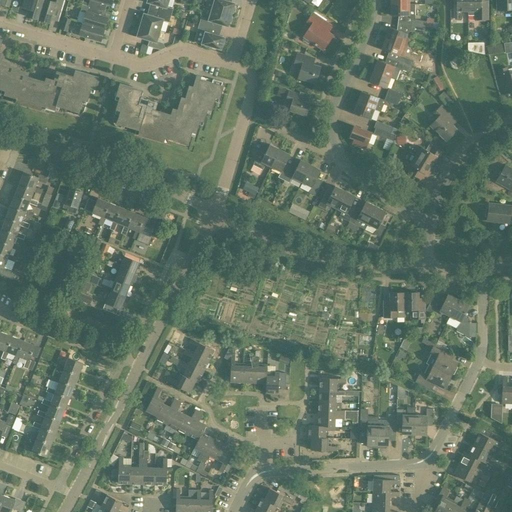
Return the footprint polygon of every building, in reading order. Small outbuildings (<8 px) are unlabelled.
[(32,18),(38,20),(43,0),(23,0),(21,9),(27,11),(26,15),(32,17),(32,18)] [(45,0),(43,0),(38,20),(44,22),(44,21),(50,22),(51,19),(58,22),(61,12),(60,11),(64,0),(63,0),(50,0),(50,1),(45,0)] [(89,0),(88,6),(104,11),(106,4),(111,5),(112,0),(89,0)] [(172,9),(166,8),(168,0),(147,0),(147,2),(159,6),(158,12),(170,16),(172,9)] [(233,6),(234,4),(221,0),(214,0),(211,9),(230,15),(231,13),(233,14),(235,11),(235,7),(233,6)] [(461,11),(467,11),(467,0),(456,0),(456,20),(461,20),(461,11)] [(480,5),(480,0),(467,0),(467,11),(467,15),(475,15),(475,20),(487,20),(487,5),(480,5)] [(511,0),(496,0),(496,10),(511,9),(511,0)] [(409,16),(409,4),(390,4),(390,15),(409,16)] [(102,17),(104,11),(88,6),(82,5),(80,11),(86,13),(82,24),(103,30),(107,18),(102,17)] [(230,16),(230,15),(211,9),(208,20),(201,18),(199,24),(220,30),(221,24),(227,26),(228,23),(230,24),(232,21),(232,17),(230,16)] [(140,25),(159,31),(162,20),(168,22),(170,16),(158,12),(156,18),(143,14),(142,17),(141,17),(139,20),(140,23),(141,23),(140,25)] [(332,35),(325,31),(330,25),(313,13),(307,22),(311,25),(303,36),(304,37),(302,40),(308,45),(310,41),(322,50),(332,35)] [(67,31),(70,19),(64,17),(60,29),(67,31)] [(412,19),(411,26),(424,28),(426,22),(412,19)] [(100,41),(103,30),(82,24),(79,35),(92,39),(93,41),(95,41),(97,40),(100,41)] [(220,30),(199,24),(197,31),(204,33),(201,44),(205,45),(204,46),(207,48),(211,48),(211,46),(220,49),(221,47),(223,47),(225,44),(225,40),(223,40),(224,38),(218,36),(220,30)] [(147,46),(148,46),(160,50),(164,48),(162,43),(156,42),(159,31),(140,25),(139,27),(138,27),(137,30),(137,33),(138,33),(137,37),(149,40),(147,46)] [(423,34),(424,28),(411,26),(410,32),(423,34)] [(406,34),(389,28),(385,38),(407,47),(409,41),(408,38),(405,37),(406,34)] [(400,56),(398,62),(411,67),(414,61),(403,57),(407,47),(385,38),(381,49),(398,56),(398,55),(400,56)] [(490,54),(504,52),(503,44),(489,46),(490,54)] [(315,83),(319,68),(312,65),(314,59),(297,54),(293,66),(301,69),(298,78),(315,83)] [(373,70),(372,71),(390,78),(396,80),(400,69),(409,73),(411,67),(398,62),(396,68),(394,67),(375,60),(373,61),(371,67),(372,69),(373,70)] [(99,77),(76,70),(74,79),(59,75),(56,85),(48,83),(47,87),(22,80),(24,76),(11,72),(12,68),(0,64),(0,89),(9,93),(8,97),(21,100),(19,105),(36,109),(37,105),(50,109),(51,105),(70,111),(72,107),(80,109),(84,96),(88,97),(91,88),(95,90),(99,77)] [(437,76),(436,69),(426,66),(424,71),(437,76)] [(506,96),(511,94),(511,74),(507,76),(506,69),(498,71),(500,79),(502,78),(506,96)] [(368,81),(386,88),(390,78),(372,71),(371,71),(369,72),(366,78),(367,80),(369,81),(368,81)] [(431,79),(438,90),(444,87),(437,76),(431,79)] [(119,97),(118,100),(117,106),(121,107),(117,120),(125,123),(124,127),(143,132),(142,136),(159,141),(160,137),(179,143),(181,139),(189,142),(193,128),(197,129),(201,117),(205,118),(208,105),(213,106),(216,94),(219,94),(222,82),(212,79),(211,83),(199,79),(195,92),(191,91),(188,103),(184,102),(180,115),(176,114),(174,120),(150,113),(154,103),(139,98),(141,89),(119,83),(116,96),(119,97)] [(388,89),(386,95),(399,100),(401,94),(388,89)] [(305,116),(308,104),(297,101),(299,95),(288,92),(285,102),(291,104),(289,111),(305,116)] [(360,92),(356,102),(374,109),(381,111),(383,104),(376,102),(378,98),(360,92)] [(446,106),(451,101),(443,92),(438,97),(446,106)] [(397,106),(399,100),(386,95),(384,101),(397,106)] [(374,109),(356,102),(352,113),(370,120),(374,109)] [(445,141),(455,131),(444,120),(449,115),(440,106),(436,111),(440,115),(430,126),(445,141)] [(373,127),(375,128),(390,134),(392,128),(376,122),(373,127)] [(351,145),(352,145),(364,150),(370,133),(353,127),(349,138),(354,139),(351,145)] [(395,136),(390,134),(375,128),(373,133),(393,141),(395,136)] [(414,156),(431,166),(436,156),(439,158),(442,152),(428,144),(425,149),(419,146),(414,156)] [(265,164),(271,167),(280,150),(269,145),(261,162),(255,159),(253,165),(262,170),(265,164)] [(283,180),(289,168),(284,166),(289,155),(280,150),(271,167),(280,172),(278,177),(283,180)] [(426,174),(431,166),(414,156),(409,164),(407,163),(403,169),(424,181),(428,175),(426,174)] [(288,183),(291,177),(301,182),(310,165),(299,160),(296,168),(294,171),(289,168),(283,180),(288,183)] [(314,181),(320,170),(310,165),(301,182),(311,188),(308,193),(314,195),(320,184),(314,181)] [(511,170),(505,166),(495,182),(504,187),(504,186),(511,190),(511,170)] [(409,177),(398,169),(394,175),(405,183),(409,177)] [(38,176),(38,178),(23,172),(19,184),(34,190),(34,188),(37,181),(45,184),(46,179),(38,176)] [(258,189),(246,183),(243,189),(255,195),(258,189)] [(34,190),(19,184),(14,195),(29,201),(30,199),(33,192),(40,195),(42,191),(34,188),(34,190)] [(336,208),(345,191),(334,186),(329,197),(324,194),(318,206),(323,209),(327,211),(330,205),(336,208)] [(68,189),(66,196),(64,195),(62,203),(64,204),(63,207),(68,209),(67,212),(75,214),(77,207),(81,193),(79,192),(79,191),(76,190),(75,191),(68,189)] [(345,191),(336,208),(341,211),(339,217),(343,219),(348,221),(354,210),(349,207),(351,204),(354,196),(345,191)] [(50,195),(45,193),(41,205),(47,207),(51,196),(50,195)] [(29,201),(14,195),(10,206),(25,212),(26,210),(28,203),(36,206),(38,201),(30,199),(29,201)] [(103,218),(109,203),(98,198),(92,213),(101,217),(98,224),(102,226),(105,219),(103,218)] [(367,224),(375,207),(365,201),(361,209),(359,212),(354,210),(348,221),(349,222),(353,224),(358,227),(364,230),(367,224)] [(115,223),(121,208),(109,203),(103,218),(105,219),(112,222),(109,229),(114,231),(117,223),(115,223)] [(494,209),(488,208),(485,208),(484,217),(487,217),(487,221),(508,224),(510,206),(495,205),(494,209)] [(25,212),(10,206),(6,218),(21,223),(21,221),(23,217),(31,220),(34,213),(26,210),(25,212)] [(379,222),(385,212),(375,207),(367,224),(376,229),(373,234),(379,237),(385,225),(379,222)] [(125,236),(128,228),(126,227),(132,213),(121,208),(115,223),(117,223),(124,226),(121,234),(125,236)] [(138,232),(144,217),(132,213),(126,227),(128,228),(135,231),(132,238),(136,240),(140,233),(138,232)] [(155,222),(144,217),(138,232),(140,233),(147,236),(144,243),(148,245),(151,238),(150,237),(155,222)] [(21,223),(6,218),(1,229),(16,234),(17,232),(20,226),(27,229),(29,224),(21,221),(21,223)] [(70,230),(74,222),(67,219),(63,227),(70,230)] [(16,234),(1,229),(0,232),(0,240),(12,246),(13,244),(15,237),(23,240),(25,236),(17,232),(16,234)] [(120,245),(121,239),(110,237),(109,243),(120,245)] [(12,246),(0,240),(0,253),(8,257),(8,255),(11,248),(19,251),(21,247),(13,244),(12,246)] [(104,243),(98,257),(104,260),(110,246),(104,243)] [(374,255),(378,248),(378,247),(369,243),(365,250),(365,251),(374,255)] [(0,267),(1,268),(0,270),(0,274),(15,280),(17,273),(4,268),(7,260),(14,262),(16,258),(8,255),(8,257),(0,253),(0,267)] [(119,269),(134,275),(134,274),(139,263),(124,257),(121,266),(113,263),(111,267),(119,270),(119,269)] [(134,274),(134,275),(119,269),(119,270),(116,277),(108,274),(106,279),(114,282),(115,280),(129,286),(131,281),(134,282),(137,275),(134,274)] [(97,285),(100,278),(89,273),(86,281),(97,285)] [(110,292),(124,298),(129,286),(115,280),(114,282),(111,289),(104,286),(102,290),(109,293),(110,292)] [(110,292),(109,293),(106,300),(99,297),(97,301),(105,305),(105,303),(120,309),(124,298),(110,292)] [(79,300),(89,304),(92,297),(82,293),(79,300)] [(404,310),(404,293),(390,293),(390,305),(383,305),(383,318),(397,317),(397,310),(404,310)] [(411,319),(425,319),(425,308),(418,308),(418,293),(404,293),(404,310),(411,310),(411,319)] [(450,316),(458,301),(447,295),(439,311),(450,316)] [(431,314),(436,302),(431,299),(426,311),(431,314)] [(469,323),(462,320),(469,306),(458,301),(450,316),(447,324),(457,329),(456,331),(469,338),(469,323)] [(175,330),(170,341),(178,344),(183,333),(175,330)] [(6,352),(12,337),(0,333),(0,349),(4,351),(0,359),(5,360),(8,353),(6,352)] [(23,341),(12,337),(6,352),(8,353),(15,355),(12,363),(16,365),(19,357),(17,356),(23,341)] [(196,347),(193,353),(208,361),(213,350),(190,338),(188,343),(196,347)] [(408,349),(411,342),(405,340),(402,347),(408,349)] [(40,348),(34,346),(23,341),(17,356),(19,357),(26,360),(23,368),(27,369),(31,371),(35,363),(30,361),(30,362),(29,361),(31,355),(36,358),(40,348)] [(428,364),(428,365),(450,376),(456,363),(451,360),(454,354),(434,344),(427,341),(425,344),(432,348),(429,354),(430,355),(426,363),(428,364)] [(208,361),(193,353),(185,349),(183,353),(191,357),(188,364),(202,372),(208,361)] [(169,356),(163,353),(158,363),(164,366),(169,356)] [(242,383),(243,364),(235,364),(235,357),(231,356),(231,362),(230,383),(242,383)] [(251,365),(243,364),(242,383),(254,384),(255,357),(252,357),(251,365)] [(254,384),(266,384),(266,376),(267,376),(267,365),(259,365),(259,358),(255,357),(254,384)] [(68,358),(64,367),(57,364),(55,369),(62,372),(63,370),(78,376),(82,364),(68,358)] [(186,368),(182,375),(194,381),(194,382),(197,383),(202,372),(188,364),(180,360),(178,364),(186,368)] [(428,365),(423,374),(420,372),(415,382),(435,392),(438,386),(444,389),(450,376),(428,365)] [(73,387),(78,376),(63,370),(62,372),(60,379),(52,376),(50,380),(52,381),(58,383),(59,381),(73,387)] [(266,384),(265,393),(278,394),(278,387),(285,387),(286,373),(279,373),(279,372),(274,372),(274,377),(267,376),(266,376),(266,384)] [(182,375),(180,374),(176,381),(168,377),(166,381),(189,392),(194,382),(194,381),(182,375)] [(336,390),(336,383),(345,383),(345,379),(319,378),(319,390),(336,391),(336,390)] [(511,403),(511,387),(506,387),(507,378),(502,378),(501,404),(511,403)] [(69,399),(73,387),(59,381),(58,383),(52,381),(49,388),(47,388),(46,392),(47,393),(53,395),(54,393),(69,399)] [(162,404),(163,404),(164,401),(157,397),(161,389),(157,387),(145,410),(156,416),(162,404)] [(345,391),(336,390),(336,391),(319,390),(318,402),(335,403),(335,395),(345,395),(345,391)] [(64,410),(69,399),(54,393),(53,395),(51,402),(43,399),(41,404),(49,406),(49,405),(64,410)] [(166,424),(177,401),(174,399),(170,407),(163,404),(162,404),(156,416),(155,418),(166,424)] [(12,401),(9,411),(17,414),(20,404),(12,401)] [(177,429),(184,414),(177,411),(181,402),(177,401),(166,424),(177,429)] [(335,403),(318,402),(318,414),(344,415),(344,411),(341,411),(341,403),(335,403)] [(60,422),(64,410),(49,405),(49,406),(46,414),(38,411),(36,415),(44,418),(45,416),(60,422)] [(491,405),(490,419),(500,424),(501,405),(491,405)] [(403,415),(402,415),(402,422),(401,434),(413,435),(414,416),(414,407),(407,407),(406,415),(403,415)] [(187,434),(199,411),(195,410),(191,418),(184,414),(177,429),(187,434)] [(187,434),(198,440),(201,433),(202,433),(206,425),(198,422),(203,413),(199,411),(187,434)] [(5,425),(10,427),(14,417),(9,414),(5,425)] [(344,419),(344,415),(318,414),(317,426),(334,427),(334,419),(344,419)] [(387,433),(395,434),(396,422),(396,415),(388,415),(388,422),(378,421),(377,427),(377,434),(376,448),(385,448),(386,447),(386,445),(387,445),(387,433)] [(20,431),(24,419),(17,416),(13,429),(20,431)] [(32,427),(40,430),(40,428),(55,433),(60,422),(45,416),(44,418),(41,425),(34,422),(32,427)] [(414,416),(413,435),(425,435),(426,416),(414,416)] [(361,421),(361,432),(367,432),(367,445),(368,445),(367,446),(369,448),(376,448),(377,434),(377,427),(378,421),(361,421)] [(307,438),(310,438),(324,438),(325,431),(334,431),(334,427),(317,426),(308,426),(307,438)] [(50,445),(55,433),(40,428),(40,430),(37,437),(29,434),(28,438),(35,441),(36,440),(50,445)] [(491,432),(489,438),(494,440),(499,443),(502,437),(491,432)] [(125,433),(122,441),(130,443),(132,436),(125,433)] [(198,440),(194,448),(201,451),(196,460),(200,461),(212,438),(202,433),(201,433),(198,440)] [(474,444),(489,451),(492,444),(500,449),(502,444),(499,443),(494,440),(489,438),(479,433),(474,444)] [(180,453),(182,446),(163,438),(161,444),(180,453)] [(215,458),(222,443),(212,438),(200,461),(195,471),(200,474),(205,464),(204,463),(208,455),(215,458)] [(310,438),(310,450),(336,451),(336,446),(327,446),(327,438),(324,438),(310,438)] [(46,457),(50,445),(36,440),(35,441),(32,448),(25,445),(23,450),(31,453),(31,451),(46,457)] [(12,443),(9,449),(15,451),(18,445),(12,443)] [(222,472),(233,449),(222,443),(215,458),(222,462),(218,471),(222,472)] [(474,444),(468,454),(481,461),(491,466),(493,462),(485,458),(489,451),(474,444)] [(481,461),(468,454),(464,452),(459,463),(482,474),(483,471),(477,468),(481,461)] [(239,469),(244,458),(238,455),(232,466),(239,469)] [(130,484),(130,467),(122,467),(123,458),(118,457),(118,469),(117,478),(117,483),(130,484)] [(130,484),(142,484),(143,458),(139,458),(138,458),(138,467),(130,467),(130,484)] [(142,484),(154,485),(154,468),(146,467),(147,459),(147,458),(143,458),(142,484)] [(171,460),(167,459),(162,459),(162,468),(154,468),(154,485),(166,485),(167,467),(171,467),(171,460)] [(480,478),(482,474),(459,463),(453,474),(470,483),(474,475),(480,478)] [(373,479),(372,491),(389,492),(399,492),(389,491),(389,484),(399,484),(399,475),(392,475),(392,480),(373,479)] [(472,488),(465,485),(463,489),(470,493),(472,488)] [(291,504),(293,500),(269,488),(264,499),(276,506),(279,507),(282,500),(291,504)] [(433,511),(447,511),(452,501),(445,497),(448,491),(441,488),(437,497),(440,498),(433,511)] [(174,511),(187,511),(188,499),(179,499),(180,490),(175,490),(174,511)] [(187,511),(199,511),(200,500),(200,490),(196,490),(196,500),(188,499),(187,511)] [(211,511),(212,491),(208,491),(208,500),(200,500),(199,511),(211,511)] [(389,492),(372,491),(372,503),(389,504),(389,496),(398,496),(399,492),(389,492)] [(106,495),(101,506),(113,511),(122,511),(118,510),(122,503),(106,495)] [(9,511),(15,500),(3,496),(0,503),(0,511),(9,511)] [(273,511),(276,506),(264,499),(261,498),(256,509),(262,511),(273,511)] [(447,511),(460,511),(466,500),(463,499),(460,505),(452,501),(447,511)] [(480,511),(476,510),(474,511),(487,511),(493,500),(490,499),(487,505),(486,505),(482,511),(480,511)] [(473,511),(466,508),(469,502),(467,501),(466,500),(460,511),(473,511)] [(492,511),(494,509),(497,502),(494,500),(493,500),(487,511),(492,511)] [(388,511),(389,504),(372,503),(371,511),(388,511)]
